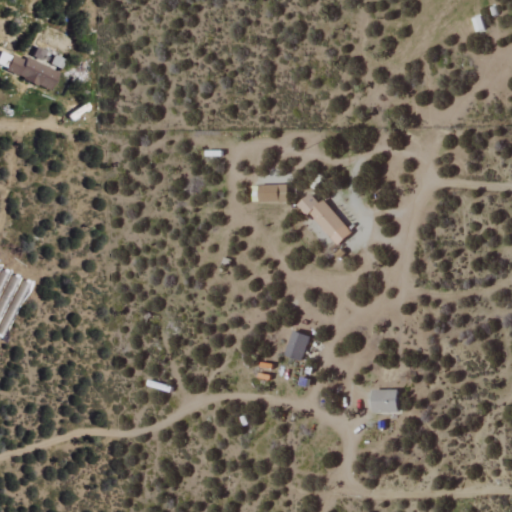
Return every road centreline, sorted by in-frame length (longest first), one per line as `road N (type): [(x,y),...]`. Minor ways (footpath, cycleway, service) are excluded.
road 1 (track): [(0,457),(93,432),(137,432),(217,398),(340,418)]
road 2 (track): [(511,489),(363,494),(346,485),(340,418)]
road 3 (track): [(511,185),(441,182),(393,213),(349,204)]
